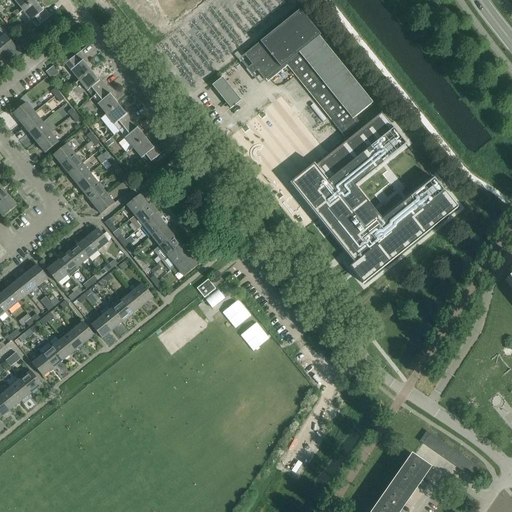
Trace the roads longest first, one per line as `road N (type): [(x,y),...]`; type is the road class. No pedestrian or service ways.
road 1 (residential): [(428,407),(381,372),(86,18)]
road 2 (residential): [(428,407),(476,332),(492,277),(511,253)]
road 3 (residential): [(0,231),(12,246),(55,206),(0,135)]
